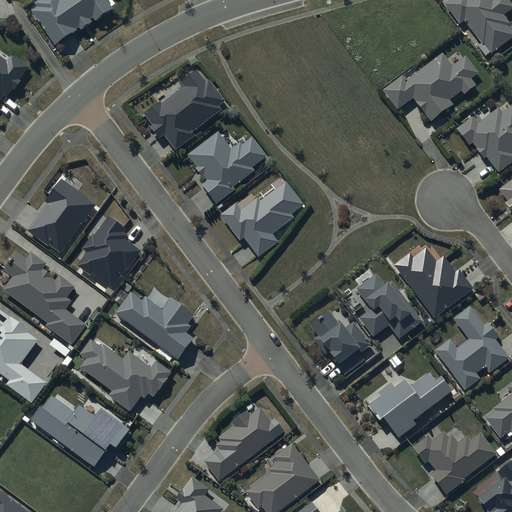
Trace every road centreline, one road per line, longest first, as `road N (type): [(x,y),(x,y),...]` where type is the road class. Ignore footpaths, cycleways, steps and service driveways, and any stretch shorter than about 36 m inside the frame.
road 1 (residential): [(274,352),(78,95)]
road 2 (residential): [(125,511),(205,404),(274,352)]
road 3 (residential): [(400,511),(274,352)]
road 4 (residential): [(78,95),(181,25),(246,0)]
